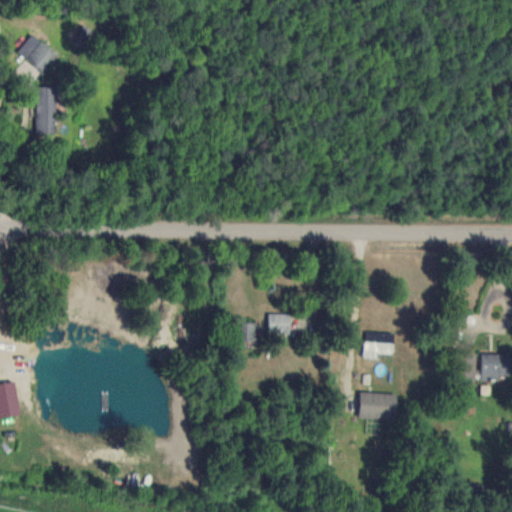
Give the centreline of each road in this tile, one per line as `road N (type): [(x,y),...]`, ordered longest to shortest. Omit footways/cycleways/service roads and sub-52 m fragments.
road 1 (residential): [(511,237),(0,230)]
road 2 (residential): [(453,237),(438,0)]
